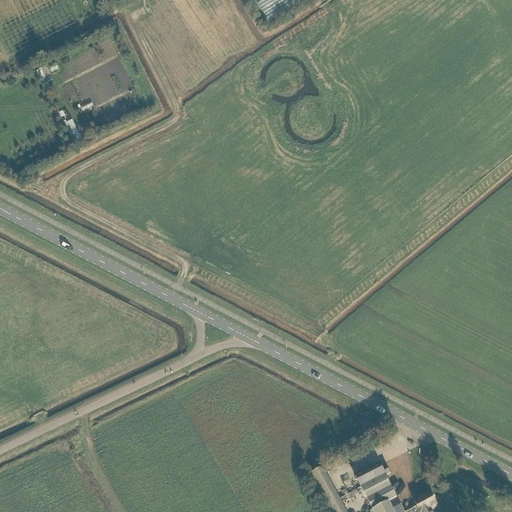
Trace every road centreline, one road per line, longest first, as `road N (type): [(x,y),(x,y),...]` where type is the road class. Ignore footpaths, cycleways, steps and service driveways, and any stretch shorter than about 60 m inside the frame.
road 1 (tertiary): [(511,474),(253,342)]
road 2 (tertiary): [(197,313),(0,210)]
road 3 (unclassified): [(0,453),(193,362)]
